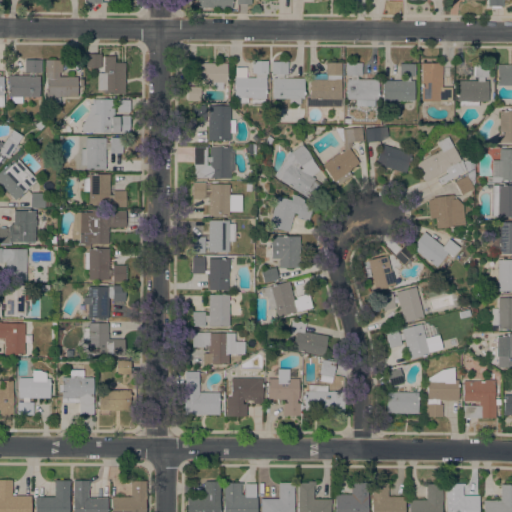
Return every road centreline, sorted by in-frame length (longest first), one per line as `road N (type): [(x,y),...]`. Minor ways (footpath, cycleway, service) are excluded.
road 1 (tertiary): [(511,449),(0,446)]
road 2 (tertiary): [(164,511),(161,0)]
road 3 (residential): [(511,32),(0,30)]
road 4 (residential): [(360,450),(361,351),(332,244),(339,227),(380,214)]
